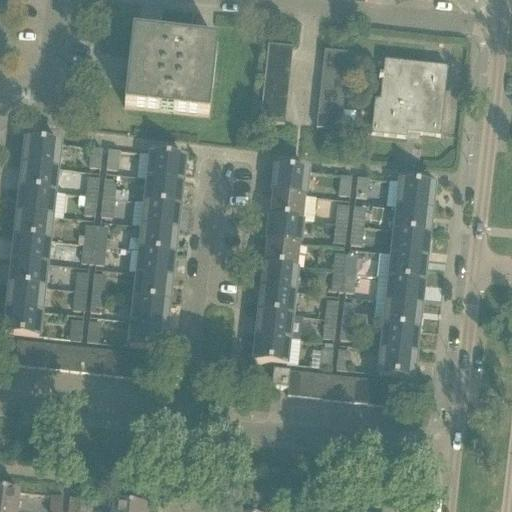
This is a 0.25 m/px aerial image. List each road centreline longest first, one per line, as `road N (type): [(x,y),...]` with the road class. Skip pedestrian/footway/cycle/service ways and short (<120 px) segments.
road 1 (unclassified): [(179,425),(213,154)]
road 2 (unclassified): [(449,455),(179,425)]
road 3 (unclassified): [(499,31),(251,0)]
road 4 (tertiary): [(499,31),(473,268)]
road 5 (tertiary): [(473,268),(449,455)]
road 6 (unclassified): [(179,425),(0,405)]
